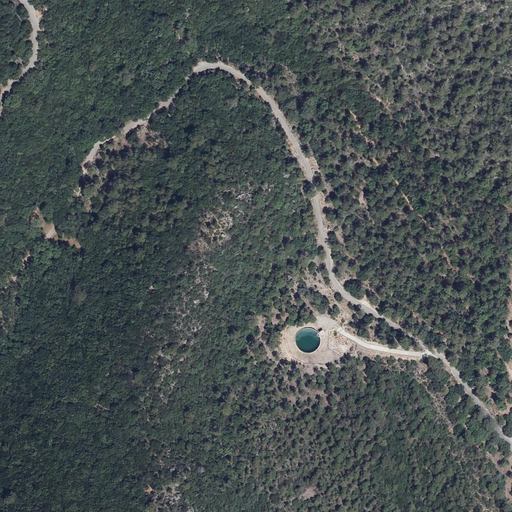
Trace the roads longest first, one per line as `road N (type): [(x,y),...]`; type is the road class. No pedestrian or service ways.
road 1 (unclassified): [(0,300),(73,201),(100,147),(211,64),(248,77),(301,143),(314,166),(340,286),(442,353)]
road 2 (unclassified): [(29,0),(38,22),(36,57),(4,102),(0,126)]
road 3 (unclassified): [(442,353),(377,349),(335,323),(324,335)]
